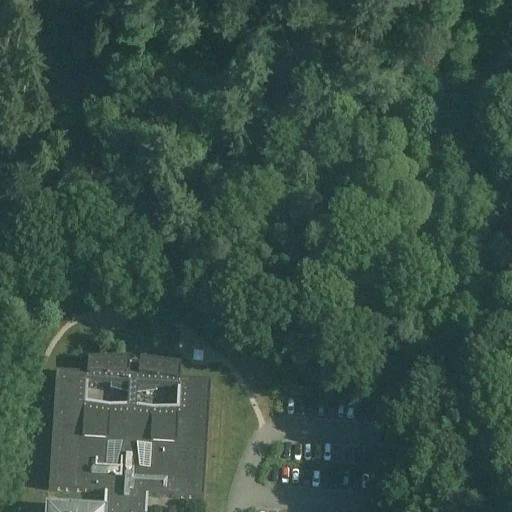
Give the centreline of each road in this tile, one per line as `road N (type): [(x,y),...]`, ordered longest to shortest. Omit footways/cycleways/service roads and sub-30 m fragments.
road 1 (track): [(430,511),(437,381),(486,0)]
road 2 (track): [(147,343),(235,362),(270,433)]
